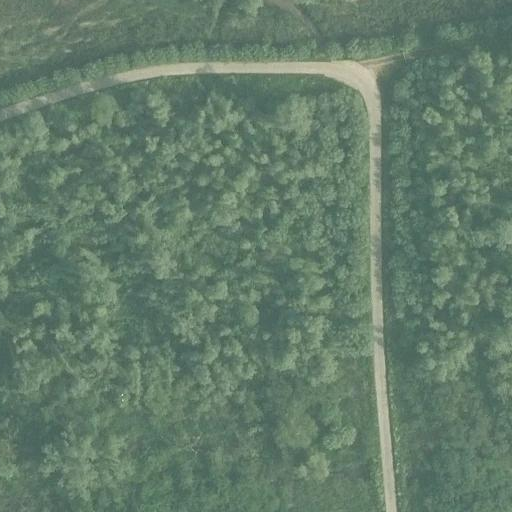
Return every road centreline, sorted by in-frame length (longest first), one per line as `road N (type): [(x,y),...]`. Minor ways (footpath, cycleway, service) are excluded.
road 1 (unclassified): [(388,511),(370,101),(351,72),(176,67),(0,114)]
road 2 (track): [(511,40),(351,72)]
